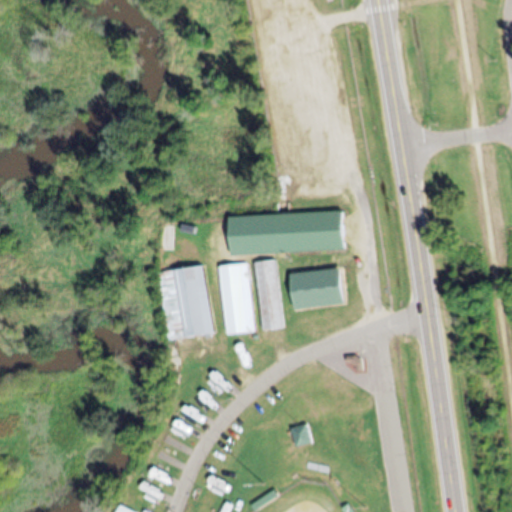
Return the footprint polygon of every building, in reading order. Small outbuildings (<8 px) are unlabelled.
[(351,255),(350,233),(361,233),(360,212),(284,215),(285,238),(293,237),(293,257),(351,255)] [(270,238),(269,217),(216,219),(217,240),(270,238)] [(286,328),(279,260),(257,262),(264,330),(286,328)] [(257,332),(250,264),(222,266),(229,335),(257,332)] [(216,333),(206,265),(159,273),(170,340),(216,333)] [(314,443),(309,424),(293,428),(298,447),(314,443)]
